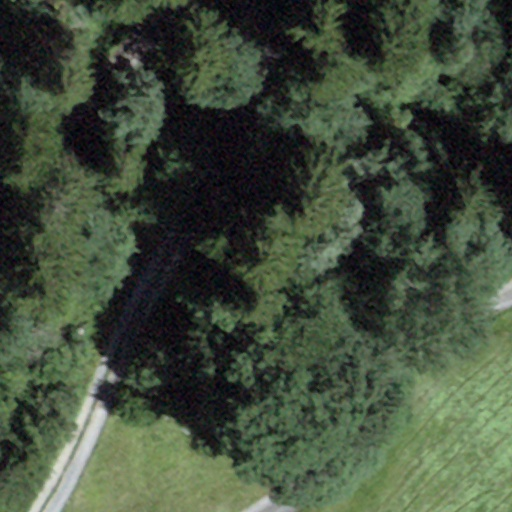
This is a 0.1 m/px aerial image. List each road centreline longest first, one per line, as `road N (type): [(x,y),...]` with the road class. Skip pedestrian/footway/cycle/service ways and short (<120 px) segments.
road 1 (track): [(12,511),(302,51),(249,0)]
road 2 (track): [(511,280),(405,343),(289,511)]
road 3 (track): [(209,0),(0,169)]
